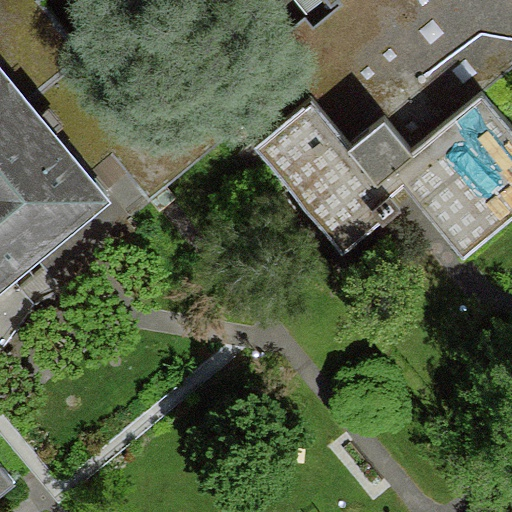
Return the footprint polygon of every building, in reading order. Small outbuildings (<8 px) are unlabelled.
[(0,0),(0,65),(29,100),(86,53),(43,0),(0,0)] [(390,110),(418,144),(486,88),(511,66),(511,0),(330,0),(334,4),(338,0),(340,0),(343,3),(167,148),(86,53),(29,100),(91,174),(115,156),(151,199),(249,119),(263,136),(315,93),(352,141),(390,110)] [(0,494),(18,479),(0,457),(0,279),(106,192),(91,174),(29,100),(0,65),(0,494)] [(511,186),(511,120),(486,88),(418,144),(394,163),(406,178),(453,235),(511,186)] [(346,248),(403,201),(393,190),(380,175),(352,141),(315,93),(263,136),(258,139),(346,248)] [(380,175),(394,163),(418,144),(390,110),(352,141),(380,175)] [(380,175),(393,190),(406,178),(394,163),(380,175)]
